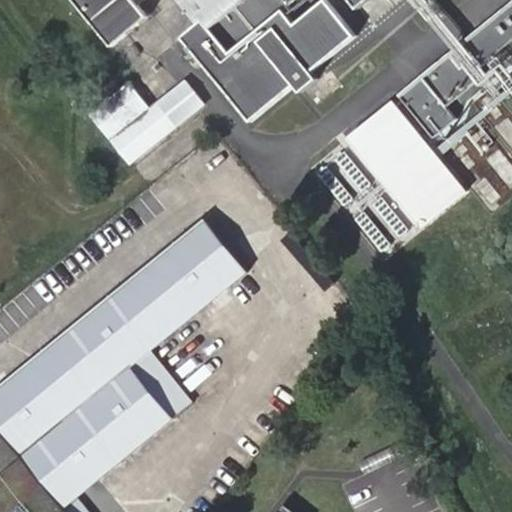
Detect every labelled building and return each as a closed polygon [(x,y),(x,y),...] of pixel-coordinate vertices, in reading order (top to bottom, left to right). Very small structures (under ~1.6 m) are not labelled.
[(73,0),(113,47),(127,35),(148,18),(138,6),(132,0),(187,0),(202,18),(181,36),(252,122),(295,86),(303,97),(320,83),(311,73),(355,38),(325,2),(295,26),(283,11),(296,0),(73,0)] [(352,0),(364,14),(380,0),(352,0)] [(511,5),(479,33),(511,73),(511,5)] [(188,79),(113,140),(132,163),(207,102),(188,79)] [(93,115),(112,138),(150,106),(132,83),(93,115)] [(206,220),(0,388),(0,511),(66,511),(195,403),(154,352),(249,274),(206,220)] [(297,511),(284,502),(276,511),(297,511)]
